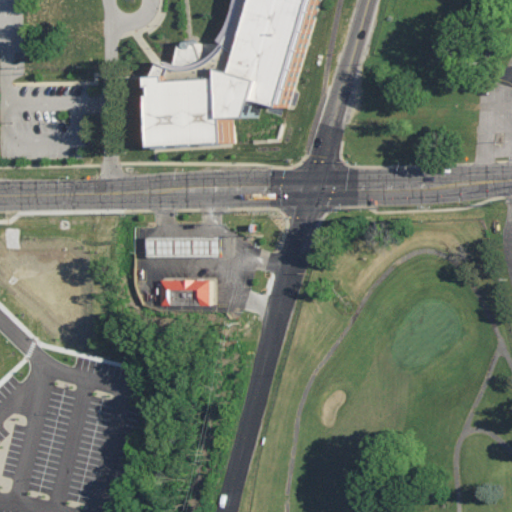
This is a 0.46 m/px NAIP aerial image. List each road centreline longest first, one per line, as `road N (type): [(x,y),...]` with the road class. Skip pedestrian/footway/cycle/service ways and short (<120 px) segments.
road 1 (tertiary): [(225,511),(318,190)]
road 2 (tertiary): [(318,190),(369,0)]
road 3 (residential): [(111,193),(110,0)]
road 4 (secondary): [(189,192),(0,194)]
road 5 (secondary): [(318,190),(189,192)]
